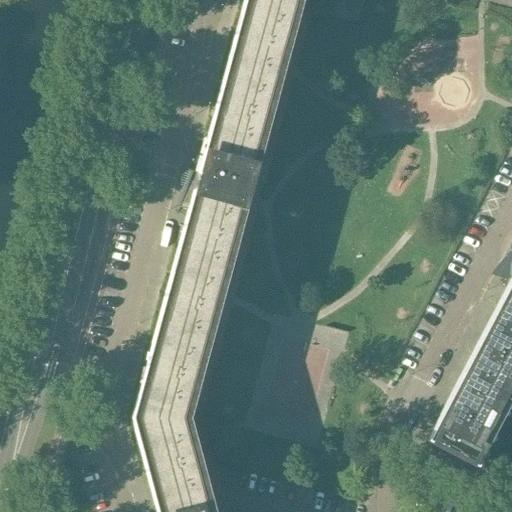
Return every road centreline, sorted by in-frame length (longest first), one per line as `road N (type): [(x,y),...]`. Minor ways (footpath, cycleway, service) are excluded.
road 1 (residential): [(122,511),(98,420),(103,387),(212,0)]
road 2 (tertiary): [(0,509),(138,0)]
road 3 (residential): [(386,511),(390,448),(406,408),(511,209)]
